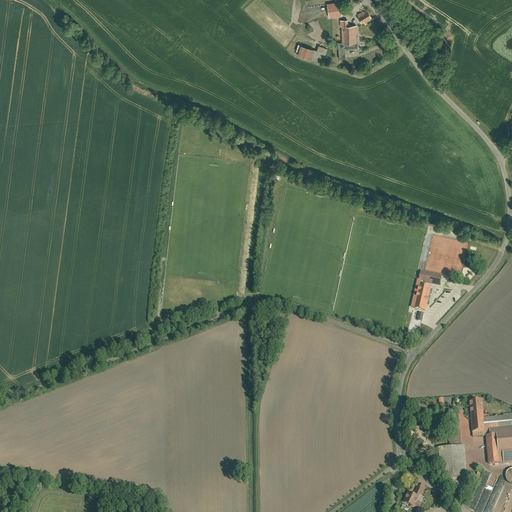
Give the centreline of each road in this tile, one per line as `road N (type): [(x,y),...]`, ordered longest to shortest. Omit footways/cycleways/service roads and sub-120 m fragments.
road 1 (unclassified): [(414,353),(268,302),(0,403)]
road 2 (unclassified): [(414,353),(493,267),(510,201),(485,137),(368,0)]
